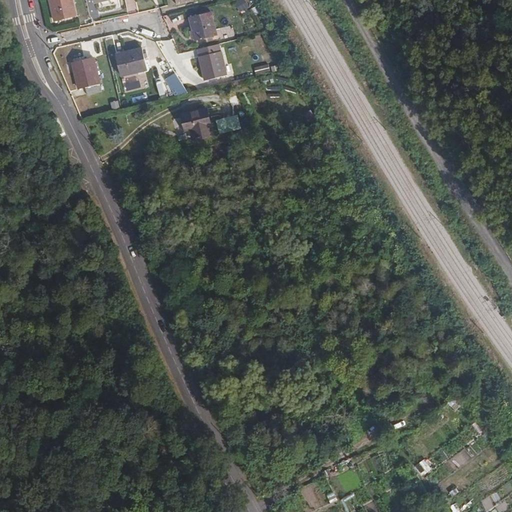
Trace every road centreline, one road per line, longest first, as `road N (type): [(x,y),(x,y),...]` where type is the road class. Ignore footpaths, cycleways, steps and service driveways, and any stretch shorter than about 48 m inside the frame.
road 1 (secondary): [(248,511),(67,120)]
road 2 (secondary): [(10,0),(35,76),(67,120)]
road 3 (secondary): [(67,120),(23,0)]
